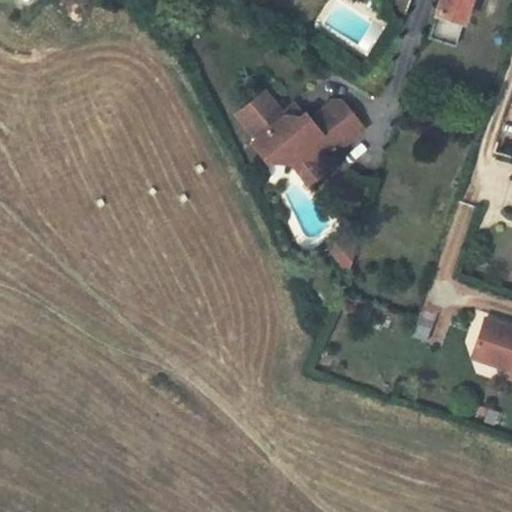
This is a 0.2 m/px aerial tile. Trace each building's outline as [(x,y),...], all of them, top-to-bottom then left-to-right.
[(441,0),(430,36),(438,39),(445,17),(462,22),(469,0),(441,0)] [(408,8),(401,4),(399,9),(406,13),(408,8)] [(445,17),(438,39),(455,45),(462,22),(445,17)] [(308,168),(316,160),(331,149),(334,153),(363,129),(342,101),(335,100),(311,119),(305,112),(300,115),(286,115),(283,111),(265,89),(237,113),(256,137),(251,140),(266,159),(286,160),(288,158),(295,152),(308,168)] [(300,115),(305,112),(296,101),(283,111),(286,115),(300,115)] [(295,152),(288,158),(309,184),(326,172),(316,160),(308,168),(295,152)] [(343,234),(325,249),(329,254),(333,250),(349,269),(356,249),(343,234)] [(511,328),(482,318),(473,345),(480,359),(509,369),(506,376),(511,378),(511,328)] [(473,345),(469,355),(480,359),(473,345)]
